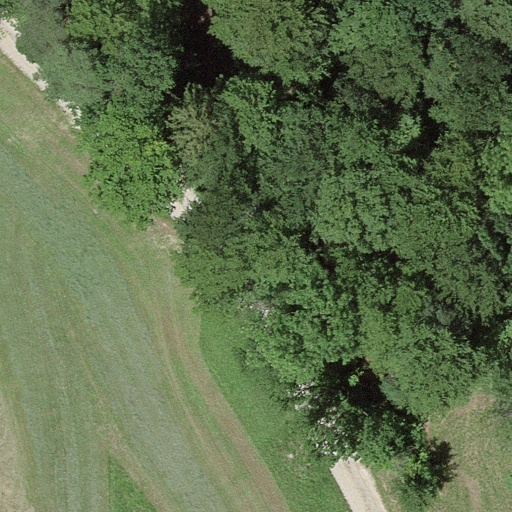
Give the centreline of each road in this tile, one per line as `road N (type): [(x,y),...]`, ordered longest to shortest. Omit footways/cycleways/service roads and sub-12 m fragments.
road 1 (track): [(0,27),(142,179),(215,273),(364,511)]
road 2 (track): [(178,225),(203,0)]
